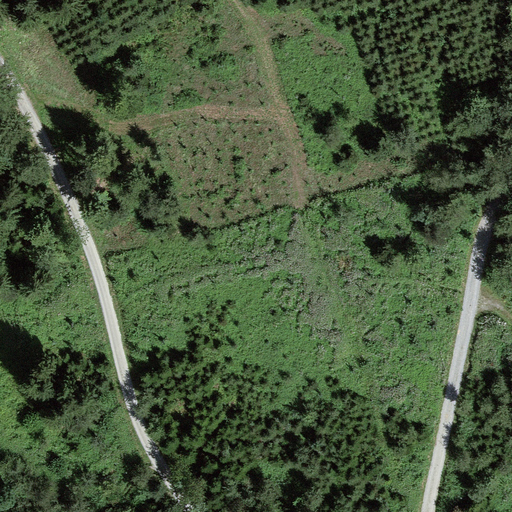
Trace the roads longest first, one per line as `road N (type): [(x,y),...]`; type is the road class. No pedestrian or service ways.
road 1 (track): [(197,511),(135,397),(94,246),(0,62)]
road 2 (track): [(432,511),(482,242),(511,174)]
